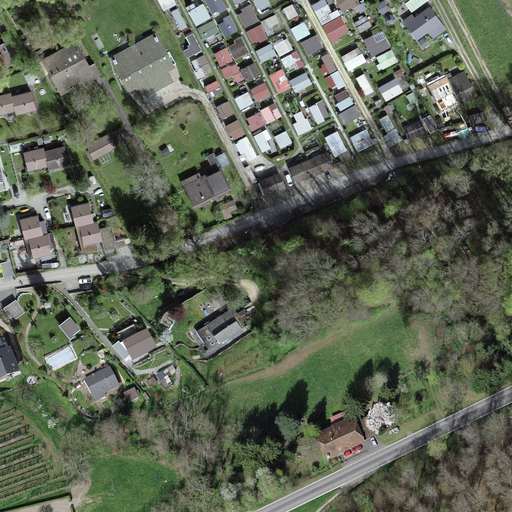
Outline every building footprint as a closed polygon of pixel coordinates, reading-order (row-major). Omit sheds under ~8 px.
[(411,21),(419,31),(415,34),(417,37),(439,22),(429,8),(411,21)] [(136,49),(150,76),(172,64),(156,35),(156,36),(153,38),(153,39),(136,49)] [(0,49),(0,50),(7,64),(13,61),(4,42),(0,43),(0,49)] [(62,56),(75,81),(81,78),(79,75),(82,74),(83,76),(86,75),(89,80),(94,78),(92,72),(78,48),(62,56)] [(150,76),(136,49),(118,59),(117,57),(113,59),(112,59),(128,88),(150,76)] [(70,84),(75,81),(62,56),(45,65),(61,94),(69,89),(66,83),(68,81),(70,84)] [(446,77),(459,104),(476,95),(464,71),(452,77),(450,72),(445,74),(446,76),(446,77)] [(459,104),(446,77),(440,79),(442,84),(431,89),(441,109),(458,100),(459,104)] [(31,91),(12,96),(11,92),(10,92),(15,111),(35,106),(31,91)] [(15,111),(10,92),(0,94),(0,110),(14,107),(15,111)] [(487,119),(484,111),(468,116),(470,124),(487,119)] [(94,158),(108,151),(102,139),(88,146),(94,158)] [(44,147),(43,147),(48,166),(68,161),(64,146),(45,151),(44,147)] [(48,166),(43,147),(24,152),(27,167),(47,162),(48,166)] [(298,180),(332,166),(327,153),(292,167),(298,180)] [(195,208),(232,190),(221,167),(200,177),(199,176),(198,177),(199,178),(184,185),(195,208)] [(267,193),(283,187),(278,174),(262,181),(267,193)] [(226,218),(232,215),(230,211),(237,208),(233,200),(220,206),(226,218)] [(74,205),(79,225),(97,220),(93,221),(89,202),(74,205)] [(25,238),(25,239),(52,232),(52,231),(47,233),(44,219),(39,220),(38,214),(23,218),(27,238),(25,238)] [(97,221),(97,220),(79,225),(76,226),(82,253),(96,251),(94,242),(102,240),(104,250),(115,247),(110,226),(99,228),(97,221)] [(288,242),(283,228),(261,236),(266,249),(274,246),(274,247),(288,242)] [(52,232),(25,239),(30,258),(41,255),(42,260),(52,257),(51,253),(50,248),(56,246),(52,232)] [(124,237),(117,239),(118,246),(126,245),(124,237)] [(16,301),(5,309),(14,320),(24,312),(16,301)] [(196,330),(209,349),(242,328),(229,309),(196,330)] [(60,324),(69,336),(79,328),(70,316),(60,324)] [(156,345),(147,327),(123,339),(132,357),(156,345)] [(0,378),(16,372),(6,346),(0,348),(0,378)] [(99,394),(118,384),(109,368),(94,376),(94,374),(92,375),(93,376),(90,377),(95,386),(89,388),(95,400),(101,397),(99,394)] [(167,370),(157,376),(160,381),(170,376),(167,370)] [(128,401),(137,396),(134,390),(125,394),(128,401)] [(315,434),(326,458),(374,435),(364,413),(351,419),(347,412),(332,419),(334,424),(315,434)]
